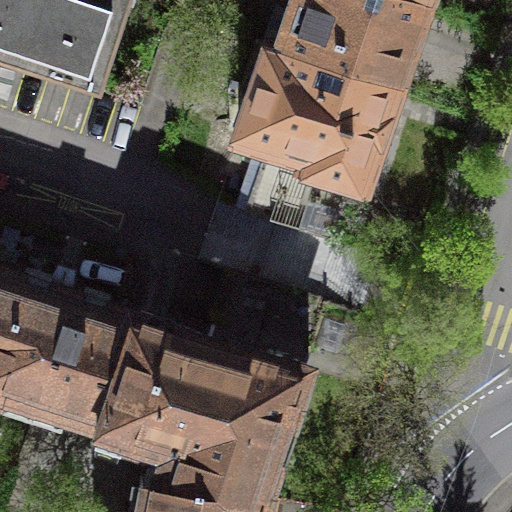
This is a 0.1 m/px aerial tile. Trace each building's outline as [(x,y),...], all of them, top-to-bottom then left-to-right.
[(0,0),(0,56),(100,89),(129,0),(0,0)] [(270,42),(399,84),(414,42),(429,0),(427,0),(295,0),(282,41),(272,37),(270,42)] [(384,131),(399,84),(270,42),(269,46),(238,135),(268,145),(245,211),(344,243),(367,178),(368,178),(384,131)] [(0,392),(97,425),(136,310),(71,289),(73,270),(66,268),(60,266),(50,282),(0,265),(0,392)] [(327,301),(227,268),(206,332),(136,310),(97,425),(128,436),(118,469),(141,476),(263,496),(280,446),(292,407),(297,405),(300,401),(304,397),(306,392),(308,387),(309,382),(309,376),(308,371),(306,366),(305,365),(327,301)] [(259,511),(263,496),(141,476),(118,469),(115,478),(139,484),(133,511),(259,511)]
